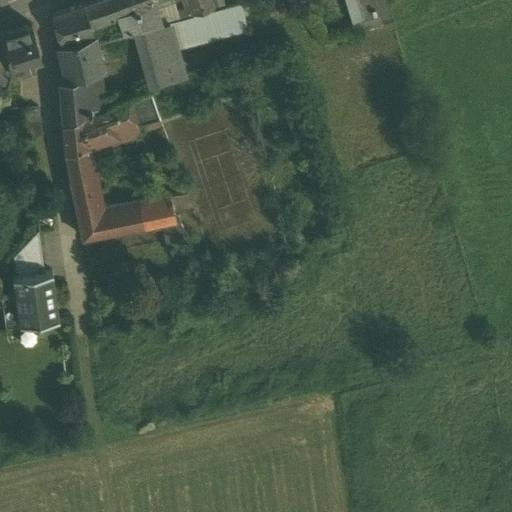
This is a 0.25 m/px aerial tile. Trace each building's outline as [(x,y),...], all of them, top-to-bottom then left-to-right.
[(125,0),(95,0),(84,4),(90,24),(129,9),(125,0)] [(125,0),(129,9),(133,8),(150,2),(154,0),(125,0)] [(183,0),(189,16),(224,5),(223,0),(183,0)] [(344,0),(352,23),(387,13),(383,0),(344,0)] [(155,16),(150,2),(133,8),(137,19),(140,27),(157,23),(157,22),(161,21),(159,15),(155,16)] [(189,16),(169,21),(174,40),(188,38),(190,42),(243,26),(236,2),(224,5),(189,16)] [(84,4),(52,15),(59,43),(92,33),(90,24),(84,4)] [(137,19),(127,23),(129,27),(132,26),(133,29),(140,27),(137,19)] [(169,21),(141,28),(152,67),(157,85),(185,77),(180,62),(174,40),(169,21)] [(31,25),(0,35),(8,59),(13,74),(35,66),(32,59),(40,56),(40,51),(31,25)] [(0,34),(0,62),(8,59),(0,35),(0,34)] [(94,36),(60,46),(59,45),(58,45),(66,79),(67,82),(81,77),(104,70),(94,36)] [(213,52),(180,62),(185,77),(217,67),(213,52)] [(0,91),(7,88),(13,74),(8,59),(0,62),(0,91)] [(152,67),(83,92),(85,116),(100,112),(119,100),(157,85),(152,67)] [(81,77),(67,82),(66,79),(58,81),(62,124),(85,116),(83,92),(81,77)] [(0,91),(0,115),(10,111),(7,88),(0,91)] [(159,123),(148,91),(128,97),(137,124),(142,123),(144,128),(159,123)] [(128,97),(119,100),(100,112),(100,113),(109,138),(116,135),(121,138),(140,131),(137,124),(128,97)] [(38,107),(17,114),(21,140),(41,133),(38,107)] [(100,113),(62,124),(65,152),(73,192),(95,188),(87,146),(109,138),(100,113)] [(95,188),(73,192),(82,237),(144,224),(139,202),(100,210),(95,188)] [(171,196),(139,202),(144,224),(154,222),(156,229),(163,228),(180,225),(180,224),(179,216),(175,217),(171,196)] [(180,225),(163,228),(166,242),(180,240),(188,234),(180,224),(180,225)] [(37,230),(13,255),(16,275),(44,271),(38,230),(37,230)] [(16,275),(12,276),(15,291),(19,323),(40,321),(59,318),(52,270),(16,275)] [(41,336),(40,321),(19,323),(15,291),(0,292),(6,340),(41,336)] [(146,304),(149,322),(178,316),(175,298),(146,304)]
